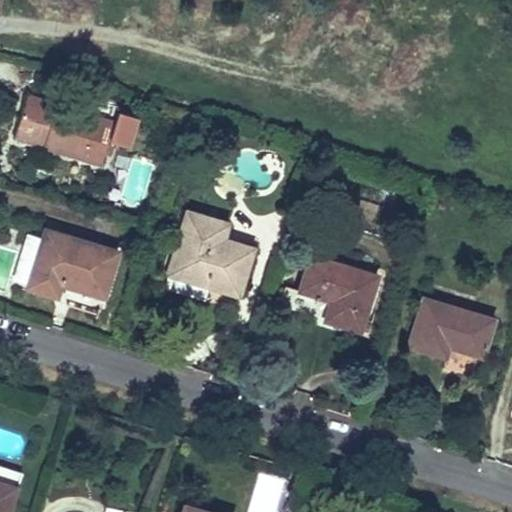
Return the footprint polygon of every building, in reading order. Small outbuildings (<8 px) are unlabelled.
[(56,105),(27,96),(14,137),(102,164),(114,123),(110,122),(95,117),(56,105)] [(228,223),(187,211),(168,273),(239,295),(253,248),(223,239),(228,223)] [(43,238),(33,269),(28,287),(57,296),(61,283),(104,297),(118,252),(45,229),(43,238)] [(20,265),(33,269),(43,238),(29,234),(20,265)] [(361,331),(377,276),(310,256),(300,292),(332,301),(326,321),(361,331)] [(457,343),(455,348),(483,357),(495,319),(423,297),(408,346),(447,357),(450,347),(451,341),(457,343)] [(0,464),(0,480),(18,486),(23,472),(0,464)] [(0,511),(10,511),(18,486),(0,480),(0,511)]
